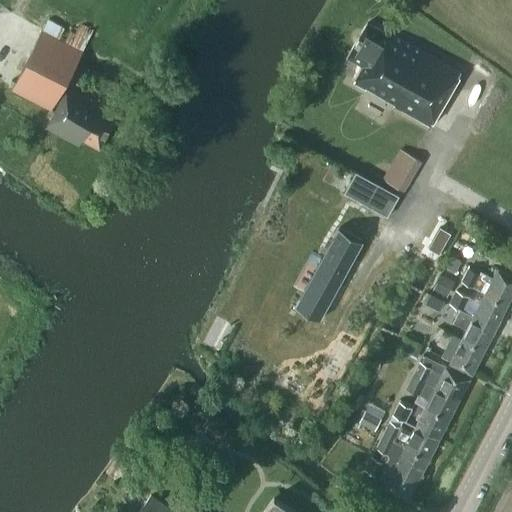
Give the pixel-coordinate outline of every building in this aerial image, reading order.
[(461,71),(393,34),(391,37),(367,23),(348,57),(365,67),(355,84),(430,125),(461,71)] [(43,31),(13,89),(51,108),(81,50),(43,31)] [(99,149),(117,118),(100,108),(102,106),(69,88),(47,127),(79,145),(82,139),(99,149)] [(387,176),(409,186),(424,154),(401,144),(387,176)] [(355,171),(344,192),(366,204),(378,183),(355,171)] [(338,227),(294,306),(319,319),(362,240),(338,227)] [(450,233),(439,227),(427,248),(438,253),(450,233)] [(461,261),(449,255),(443,266),(455,272),(461,261)] [(469,268),(463,281),(474,287),(485,292),(507,304),(511,294),(511,275),(498,268),(493,277),(481,271),(480,273),(469,268)] [(454,281),(440,273),(432,288),(447,296),(454,281)] [(462,309),(469,296),(457,289),(450,303),(459,308),(462,309)] [(485,292),(474,315),(496,326),(507,304),(485,292)] [(429,293),(424,302),(439,310),(444,300),(429,293)] [(459,308),(452,321),(467,328),(462,338),(484,349),(496,326),(474,315),(462,309),(459,308)] [(484,349),(462,338),(454,334),(442,356),(451,360),(450,362),(472,373),(484,349)] [(414,346),(402,339),(398,346),(410,353),(414,346)] [(415,374),(426,380),(460,397),(469,378),(446,366),(443,371),(433,365),(431,368),(421,362),(415,374)] [(460,397),(426,380),(415,374),(407,388),(417,393),(413,401),(425,407),(426,405),(449,417),(460,397)] [(412,409),(399,403),(393,415),(405,421),(412,409)] [(426,405),(425,407),(415,426),(439,438),(449,417),(426,405)] [(358,421),(374,430),(380,417),(365,409),(358,421)] [(383,435),(395,441),(405,446),(429,458),(439,438),(415,426),(412,432),(400,426),(399,427),(390,422),(383,435)] [(388,454),(395,441),(383,435),(377,448),(382,451),(388,454)] [(173,441),(153,456),(161,467),(181,452),(173,441)] [(419,478),(429,458),(405,446),(395,441),(388,454),(382,451),(377,460),(384,463),(385,461),(395,466),(419,478)] [(419,478),(395,466),(385,461),(384,463),(377,460),(372,457),(366,469),(369,470),(366,476),(375,481),(409,498),(419,478)] [(188,511),(172,500),(167,507),(150,495),(137,511),(188,511)] [(295,511),(273,497),(262,511),(295,511)]
